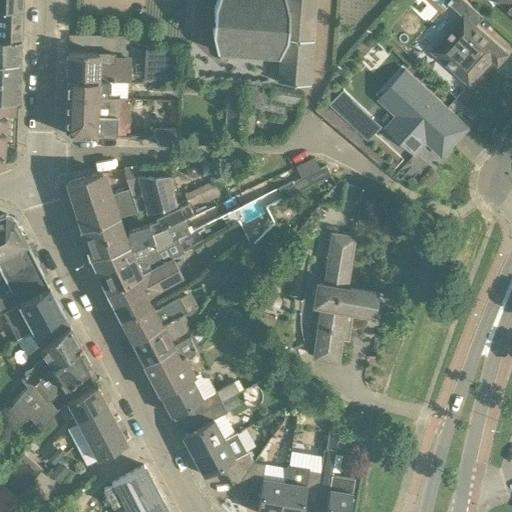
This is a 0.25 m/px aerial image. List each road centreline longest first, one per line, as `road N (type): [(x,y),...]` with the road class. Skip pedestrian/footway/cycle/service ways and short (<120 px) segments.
road 1 (residential): [(195,511),(51,235),(38,171)]
road 2 (tertiary): [(495,321),(467,381),(427,511)]
road 3 (tertiary): [(460,511),(495,321)]
road 4 (residential): [(38,171),(49,0)]
